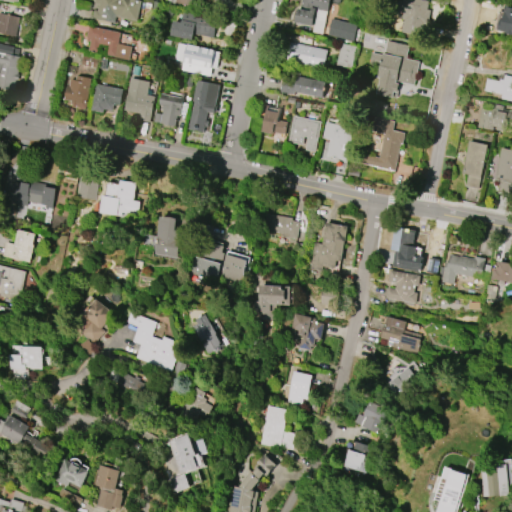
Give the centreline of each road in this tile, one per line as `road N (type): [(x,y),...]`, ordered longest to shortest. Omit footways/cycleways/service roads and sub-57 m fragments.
road 1 (residential): [(511,224),(0,119)]
road 2 (residential): [(377,199),(351,364),(296,511)]
road 3 (residential): [(0,386),(32,391),(70,417),(141,431),(154,443),(146,511)]
road 4 (residential): [(473,0),(431,210)]
road 5 (residential): [(264,0),(229,171)]
road 6 (residential): [(57,0),(32,130)]
